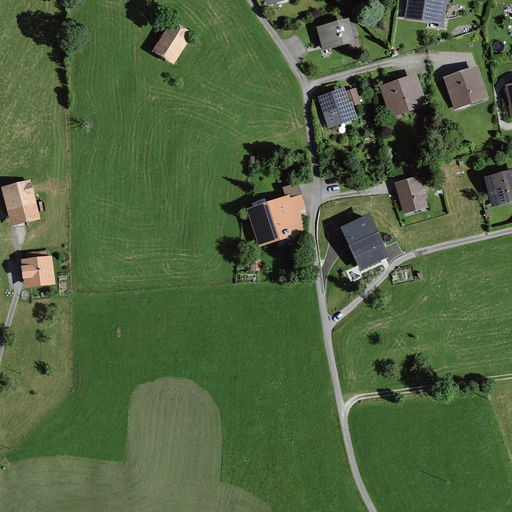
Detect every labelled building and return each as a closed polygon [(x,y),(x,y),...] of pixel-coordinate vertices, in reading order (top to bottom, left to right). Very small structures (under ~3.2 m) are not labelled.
[(410,0),(408,16),(440,21),(439,27),(442,27),(443,21),(441,21),(443,13),(444,13),(445,5),(440,3),(440,2),(426,0),(410,0)] [(324,30),(327,39),(324,39),(326,48),(351,41),(346,24),(324,30)] [(174,27),(158,51),(171,60),(187,35),(174,27)] [(485,97),(475,70),(465,74),(465,76),(449,82),(448,80),(447,80),(458,109),(469,105),(468,103),(485,97)] [(385,91),(392,112),(422,102),(414,80),(400,85),(385,91)] [(354,105),(361,104),(357,89),(351,91),(354,105)] [(343,94),(322,101),(330,124),(353,116),(350,106),(347,107),(343,94)] [(487,183),(490,193),(493,192),(494,199),(507,195),(508,199),(511,198),(511,176),(500,180),(499,176),(490,178),(491,182),(487,183)] [(400,187),(407,209),(422,204),(416,182),(400,187)] [(288,202),(251,214),(252,216),(260,240),(260,241),(300,228),(294,211),(304,207),(297,184),(284,189),(288,202)] [(7,191),(14,220),(35,215),(27,186),(7,191)] [(386,263),(376,242),(367,247),(358,228),(338,237),(356,277),(386,263)] [(25,284),(50,281),(46,252),(27,254),(28,263),(23,264),(25,284)]
